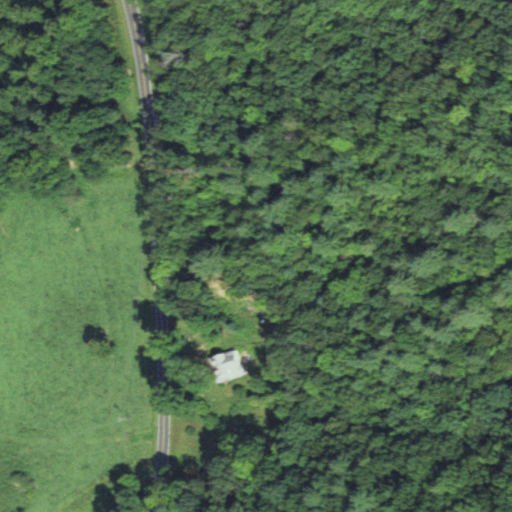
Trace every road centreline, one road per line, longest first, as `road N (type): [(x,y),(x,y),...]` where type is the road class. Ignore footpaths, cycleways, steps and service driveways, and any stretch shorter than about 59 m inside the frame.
road 1 (residential): [(161,456),(151,117),(134,0)]
road 2 (residential): [(161,456),(511,334)]
